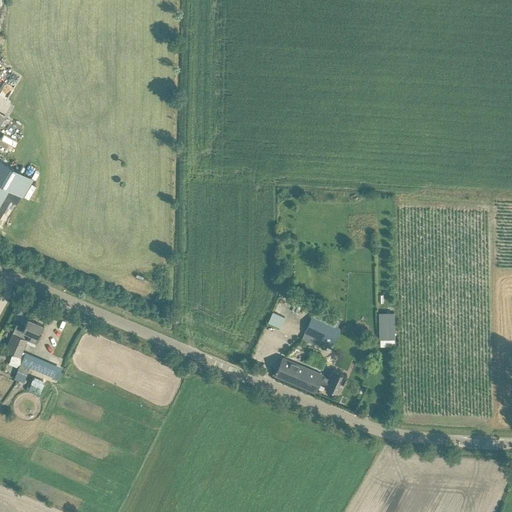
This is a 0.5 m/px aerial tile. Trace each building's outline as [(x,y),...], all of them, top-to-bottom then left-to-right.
[(14,120),(11,125),(19,130),(22,131),(25,126),(22,125),(14,120)] [(6,133),(3,138),(11,143),(14,144),(17,140),(14,138),(6,133)] [(0,181),(0,200),(8,187),(21,194),(0,181)] [(334,326),(337,319),(315,309),(301,338),(313,343),(315,338),(332,345),(340,329),(334,326)] [(269,322),(279,326),(283,316),(274,312),(269,322)] [(380,312),(381,337),(395,336),(395,312),(380,312)] [(36,342),(44,325),(27,318),(24,326),(17,323),(13,332),(27,339),(36,342)] [(13,332),(5,350),(12,353),(10,359),(20,363),(25,352),(22,350),(27,339),(13,332)] [(367,337),(364,343),(372,346),(374,341),(367,337)] [(17,370),(15,376),(19,378),(19,380),(23,382),(27,374),(30,366),(53,376),(58,378),(61,371),(56,369),(36,360),(37,357),(25,352),(20,363),(17,370)] [(282,357),(278,365),(274,374),(315,391),(318,382),(325,386),(338,392),(342,383),(346,374),(333,369),(329,378),(322,375),(322,374),(282,357)] [(32,384),(42,387),(45,380),(34,376),(32,384)]
